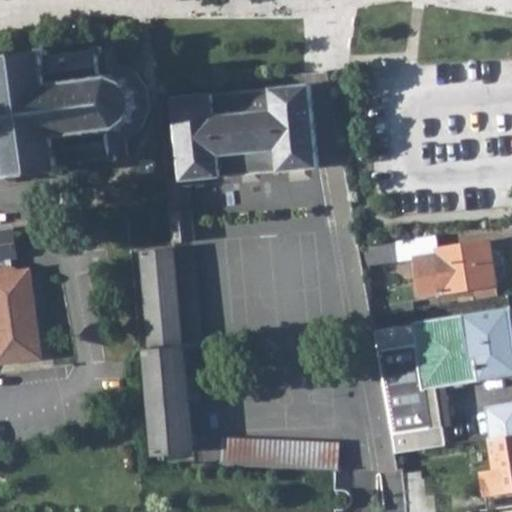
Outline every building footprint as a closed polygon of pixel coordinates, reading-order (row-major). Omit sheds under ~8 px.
[(46,50),(45,45),(40,46),(41,51),(22,53),(0,56),(0,54),(0,171),(11,169),(11,172),(6,173),(7,178),(11,177),(12,182),(17,181),(16,176),(58,171),(59,176),(63,175),(63,170),(67,170),(67,165),(62,165),(61,163),(76,161),(77,166),(81,166),(81,161),(108,157),(109,160),(110,161),(112,162),(115,162),(117,160),(117,155),(128,154),(126,140),(142,128),(150,109),(147,87),(136,71),(116,62),(114,48),(103,49),(103,47),(101,45),(99,45),(96,46),(95,46),(94,48),(94,51),(67,54),(66,50),(62,50),(63,54),(47,57),(46,54),(52,53),(52,49),(46,50)] [(173,97),(187,178),(188,179),(194,179),(221,176),(221,174),(279,169),(280,171),(318,167),(310,83),(271,87),(271,89),(250,91),(212,96),(212,93),(173,97)] [(139,161),(141,174),(154,173),(153,160),(139,161)] [(168,180),(167,180),(169,211),(194,209),(194,179),(188,179),(187,178),(168,180)] [(194,209),(169,211),(172,241),(173,243),(175,243),(195,241),(194,209)] [(0,231),(0,258),(7,257),(17,256),(12,230),(0,231)] [(434,235),(394,241),(394,243),(398,260),(413,258),(437,254),(437,251),(436,251),(434,235)] [(437,254),(413,258),(419,297),(496,285),(489,242),(437,251),(437,254)] [(398,260),(394,243),(364,248),(367,266),(398,260)] [(194,248),(175,250),(184,348),(203,346),(201,319),(194,248)] [(184,348),(175,250),(142,253),(150,351),(144,351),(153,455),(191,452),(183,348),(184,348)] [(0,258),(0,362),(42,357),(30,269),(21,270),(20,269),(19,268),(17,267),(14,266),(11,265),(9,265),(7,257),(0,258)] [(415,325),(422,371),(425,387),(511,373),(511,322),(510,310),(415,325)] [(422,371),(380,378),(383,394),(413,389),(425,387),(422,371)] [(413,389),(383,394),(393,455),(425,450),(413,389)] [(511,404),(488,408),(493,439),(511,435),(511,404)] [(511,435),(493,439),(478,441),(483,474),(486,492),(486,494),(511,489),(511,435)] [(226,460),(341,465),(342,441),(227,436),(226,460)] [(486,492),(483,474),(474,475),(477,494),(486,492)] [(421,480),(402,483),(405,511),(436,511),(434,496),(423,498),(421,480)] [(384,504),(383,485),(358,485),(358,504),(384,504)]
